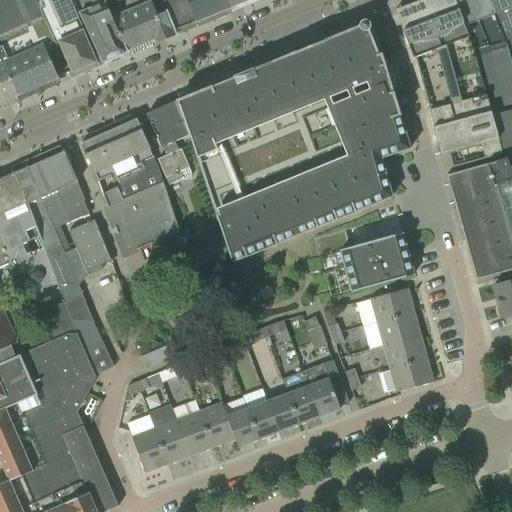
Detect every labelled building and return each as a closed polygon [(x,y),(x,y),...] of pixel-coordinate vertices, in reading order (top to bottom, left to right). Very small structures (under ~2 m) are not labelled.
[(34,0),(0,0),(0,58),(17,97),(57,79),(43,47),(53,42),(54,41),(39,8),(38,9),(34,0)] [(38,0),(42,7),(39,8),(54,41),(53,42),(55,45),(59,43),(70,70),(66,72),(69,78),(101,64),(100,62),(72,0),(38,0)] [(72,0),(100,62),(125,52),(125,51),(127,51),(128,54),(151,45),(150,41),(164,35),(163,33),(171,30),(172,32),(175,31),(161,0),(72,0)] [(161,0),(175,31),(229,9),(225,0),(161,0)] [(225,0),(229,9),(250,0),(225,0)] [(474,49),(469,38),(453,0),(423,0),(394,11),(396,15),(399,23),(412,59),(414,58),(433,128),(432,128),(440,156),(448,154),(451,167),(452,168),(502,155),(506,154),(501,140),(498,141),(474,49)] [(453,0),(469,38),(474,49),(498,141),(501,140),(506,154),(511,151),(511,70),(506,42),(488,0),(453,0)] [(511,0),(488,0),(506,42),(511,70),(511,0)] [(409,150),(380,55),(378,56),(365,24),(176,101),(188,136),(231,263),(391,198),(381,158),(409,150)] [(0,104),(17,97),(0,58),(0,104)] [(157,161),(167,184),(182,178),(183,180),(190,177),(190,175),(188,169),(176,142),(188,136),(174,102),(146,115),(161,149),(163,148),(167,156),(157,161)] [(102,194),(106,205),(161,179),(157,168),(153,159),(153,158),(136,119),(108,132),(125,170),(114,175),(119,187),(116,188),(102,194)] [(98,182),(114,175),(125,170),(108,132),(80,144),(98,182)] [(63,151),(26,168),(40,199),(53,229),(70,222),(89,215),(83,202),(84,201),(76,183),(77,183),(63,151)] [(511,166),(508,167),(506,159),(445,176),(475,281),(511,270),(511,166)] [(77,283),(53,229),(40,199),(26,168),(14,173),(27,205),(26,206),(30,218),(32,217),(39,236),(61,290),(77,283)] [(39,236),(32,217),(30,218),(26,206),(27,205),(14,173),(10,175),(0,179),(0,240),(10,263),(10,264),(16,261),(25,257),(20,247),(30,242),(29,241),(39,236)] [(106,205),(115,231),(170,206),(163,184),(161,179),(106,205)] [(170,206),(115,231),(123,250),(130,254),(172,235),(177,233),(178,232),(170,206)] [(71,231),(89,272),(111,262),(94,221),(71,231)] [(217,232),(204,237),(207,246),(220,241),(217,232)] [(413,275),(401,234),(339,251),(351,293),(413,275)] [(0,267),(10,263),(0,240),(0,267)] [(187,257),(193,269),(227,253),(222,241),(187,257)] [(499,306),(496,307),(500,320),(511,316),(511,280),(493,286),(499,306)] [(356,305),(362,328),(413,314),(406,289),(369,300),(370,301),(356,305)] [(0,350),(17,343),(15,339),(0,304),(0,350)] [(368,350),(383,346),(419,336),(413,314),(362,328),(368,350)] [(325,346),(318,327),(314,318),(303,323),(307,332),(314,350),(325,346)] [(281,321),(262,329),(266,338),(285,330),(281,321)] [(328,328),(331,337),(341,334),(338,325),(328,328)] [(266,338),(262,329),(253,333),(257,342),(266,338)] [(35,330),(15,339),(17,343),(19,349),(22,354),(42,346),(35,330)] [(341,334),(331,337),(335,346),(344,342),(341,334)] [(0,463),(7,481),(0,484),(0,511),(105,511),(117,507),(83,427),(90,424),(102,402),(87,394),(95,378),(94,376),(97,375),(96,375),(114,367),(113,365),(113,366),(102,342),(85,350),(84,349),(83,350),(76,335),(67,335),(42,346),(22,354),(19,349),(5,355),(7,361),(0,364),(0,463)] [(383,346),(389,370),(426,359),(419,336),(383,346)] [(231,343),(222,346),(226,356),(235,352),(231,343)] [(226,356),(222,346),(213,350),(217,359),(226,356)] [(140,358),(145,370),(170,360),(165,347),(140,358)] [(426,359),(389,370),(389,371),(378,374),(383,393),(395,390),(396,393),(432,383),(426,359)] [(189,361),(179,364),(183,374),(193,370),(189,361)] [(302,372),(307,387),(319,417),(339,410),(339,408),(347,404),(331,361),(302,372)] [(183,374),(179,364),(171,368),(175,377),(183,374)] [(344,373),(348,382),(357,378),(354,369),(344,373)] [(357,378),(348,382),(351,391),(361,387),(357,378)] [(145,379),(135,383),(139,392),(149,389),(145,379)] [(139,392),(135,383),(127,387),(131,396),(139,392)] [(307,387),(287,394),(298,425),(319,417),(307,387)] [(287,394),(266,402),(278,433),(298,425),(287,394)] [(266,402),(246,410),(258,440),(278,433),(266,402)] [(222,404),(198,413),(212,448),(234,440),(226,417),(227,417),(222,404)] [(176,421),(171,409),(149,417),(149,418),(167,465),(189,457),(176,421)] [(246,410),(227,417),(226,417),(234,440),(237,448),(258,440),(246,410)] [(198,413),(176,421),(189,457),(212,448),(198,413)] [(149,418),(149,417),(149,415),(126,424),(131,438),(144,474),(167,465),(149,418)]
